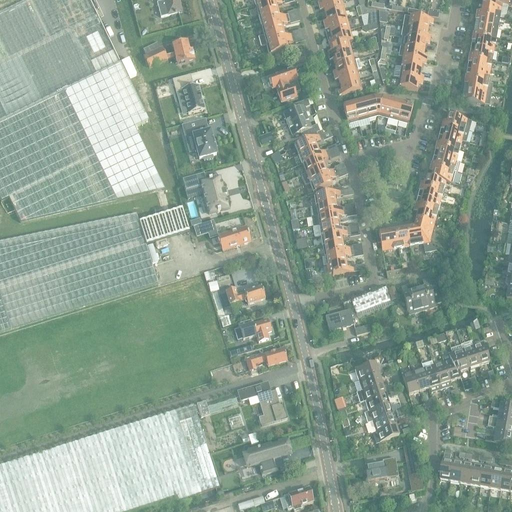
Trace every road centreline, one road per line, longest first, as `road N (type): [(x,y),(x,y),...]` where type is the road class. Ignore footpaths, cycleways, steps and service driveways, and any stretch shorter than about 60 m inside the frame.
road 1 (tertiary): [(292,303),(210,0)]
road 2 (residential): [(348,163),(414,139),(437,86),(456,0)]
road 3 (tertiary): [(335,511),(292,303)]
road 4 (residential): [(348,163),(298,0)]
road 5 (residential): [(418,511),(429,494),(431,418),(466,401)]
road 6 (residential): [(373,284),(348,163)]
